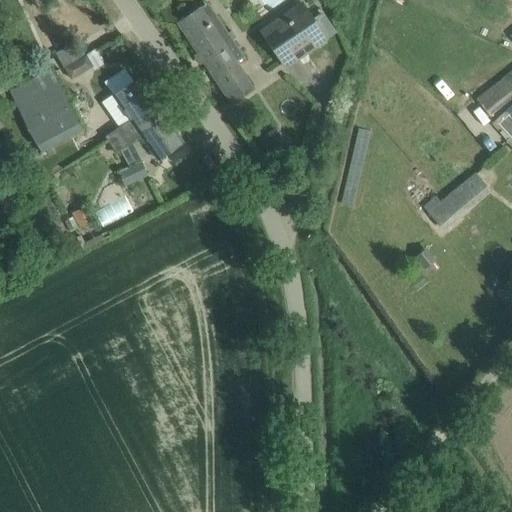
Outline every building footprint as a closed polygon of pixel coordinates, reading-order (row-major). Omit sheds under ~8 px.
[(208,2),(179,22),(233,104),(254,90),(242,71),(237,63),(245,57),(208,2)] [(301,2),(260,30),(281,61),(303,46),(308,52),(327,40),(301,2)] [(85,56),(75,62),(81,73),(92,68),(85,56)] [(511,70),(476,99),(489,115),(511,96),(511,70)] [(33,78),(9,91),(42,152),(85,129),(62,80),(40,92),(33,78)] [(122,90),(104,102),(121,126),(105,137),(110,144),(136,127),(134,125),(159,108),(139,79),(122,90)] [(136,127),(110,144),(116,153),(142,136),(158,159),(183,142),(159,108),(134,125),(136,127)] [(511,118),(499,129),(510,141),(511,138),(511,118)] [(275,128),(260,138),(273,157),(288,148),(275,128)] [(140,161),(118,173),(126,187),(148,175),(140,161)] [(425,207),(443,229),(488,190),(475,174),(441,203),(436,197),(425,207)] [(83,206),(71,213),(80,230),(92,223),(83,206)]
